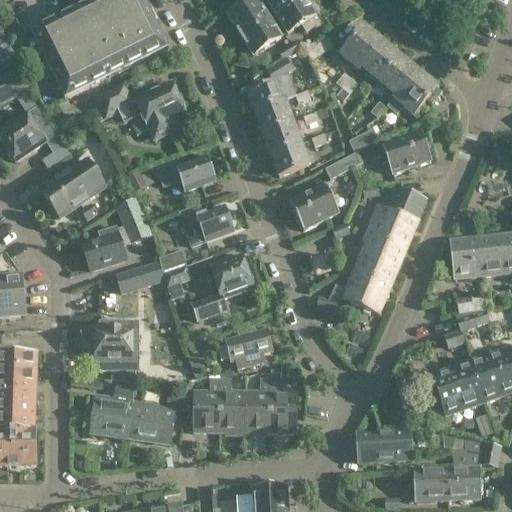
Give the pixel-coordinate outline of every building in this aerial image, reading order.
[(168,51),(146,5),(143,0),(94,0),(51,21),(51,30),(44,34),(37,28),(30,31),(65,101),(168,51)] [(256,0),(227,18),(252,58),(281,40),(256,0)] [(230,0),(237,9),(244,4),(245,5),(252,0),(230,0)] [(274,0),(267,5),(277,21),(306,3),(304,0),(274,0)] [(315,18),(316,18),(306,3),(277,21),(287,36),(301,27),(305,35),(320,25),(315,18)] [(5,41),(0,29),(0,74),(18,64),(5,41)] [(361,69),(381,44),(363,29),(349,46),(344,42),(335,53),(358,72),(361,69)] [(304,51),(311,62),(333,49),(326,38),(304,51)] [(299,42),(289,49),(293,57),(304,50),(299,42)] [(378,84),(399,59),(381,44),(361,69),(378,84)] [(283,63),(293,57),(289,49),(278,55),(283,63)] [(378,84),(395,98),(396,98),(416,74),(399,59),(378,84)] [(274,84),(275,86),(247,96),(254,115),(284,104),(296,100),(287,76),(292,74),(285,63),(267,73),(273,84),(274,84)] [(0,108),(16,100),(29,93),(16,70),(0,78),(0,108)] [(435,91),(436,90),(416,74),(396,98),(395,98),(386,109),(396,117),(402,109),(413,118),(426,103),(431,107),(441,96),(435,91)] [(343,75),(335,85),(342,91),(350,81),(343,75)] [(349,97),(357,86),(350,81),(342,91),(349,97)] [(135,103),(136,104),(132,106),(124,88),(96,101),(106,122),(119,116),(124,127),(142,118),(154,143),(172,134),(167,123),(185,115),(183,112),(184,108),(181,102),(178,100),(171,86),(135,103)] [(296,100),(299,109),(311,104),(308,95),(296,100)] [(284,104),(254,115),(262,136),(292,125),(284,104)] [(378,104),(370,115),(377,121),(386,110),(378,104)] [(36,109),(26,116),(0,133),(0,141),(8,153),(7,156),(11,161),(14,162),(16,165),(45,145),(36,131),(46,124),(36,109)] [(73,115),(53,125),(59,135),(78,125),(73,115)] [(316,116),(304,121),(307,130),(319,125),(316,116)] [(262,136),(270,157),(300,146),(292,125),(262,136)] [(354,155),(378,144),(372,132),(348,143),(354,155)] [(430,164),(420,134),(382,147),(388,165),(383,167),(385,175),(391,173),(393,177),(430,164)] [(327,146),(324,138),(312,142),(315,151),(327,146)] [(300,146),(270,157),(278,179),(308,168),(300,146)] [(63,148),(52,155),(42,162),(49,173),(69,159),(63,148)] [(363,166),(357,155),(347,161),(352,171),(363,166)] [(206,159),(180,169),(178,164),(157,172),(163,189),(181,183),(185,194),(215,183),(206,159)] [(352,171),(347,161),(325,172),(330,182),(352,171)] [(87,162),(40,194),(58,221),(80,206),(84,211),(80,214),(86,223),(97,216),(91,207),(92,206),(88,201),(105,188),(87,162)] [(139,175),(127,181),(134,195),(153,185),(148,174),(140,178),(139,175)] [(339,215),(325,187),(289,205),(303,233),(339,215)] [(378,199),(377,190),(363,191),(364,200),(378,199)] [(367,235),(406,251),(427,202),(402,192),(394,195),(387,213),(378,209),(367,235)] [(116,230),(99,235),(101,241),(81,247),(90,274),(126,262),(122,249),(131,246),(151,237),(136,202),(116,211),(124,229),(116,232),(116,230)] [(199,208),(179,215),(192,249),(205,244),(233,235),(224,209),(203,217),(199,208)] [(349,235),(345,227),(332,232),(336,240),(349,235)] [(406,251),(367,235),(362,245),(365,246),(354,273),(390,288),(406,251)] [(511,236),(492,239),(450,242),(455,282),(511,276),(511,236)] [(347,244),(333,251),(339,262),(352,255),(347,244)] [(311,291),(333,286),(325,248),(304,253),(311,291)] [(181,253),(158,261),(163,274),(185,266),(186,266),(181,253)] [(222,302),(253,291),(241,258),(210,269),(220,296),(191,306),(197,324),(227,313),(222,302)] [(158,264),(115,277),(121,298),(165,284),(158,264)] [(186,268),(163,276),(170,303),(184,298),(180,286),(191,282),(186,268)] [(390,288),(354,273),(346,292),(335,287),(329,302),(337,303),(342,302),(378,317),(390,288)] [(0,278),(0,313),(1,319),(25,317),(21,277),(0,278)] [(482,299),(471,301),(473,315),(484,313),(482,299)] [(335,314),(337,303),(329,302),(319,300),(317,311),(335,314)] [(453,318),(455,323),(456,323),(460,334),(475,329),(475,328),(489,324),(485,313),(484,313),(473,315),(453,318)] [(99,330),(95,330),(96,364),(100,364),(100,374),(138,374),(138,324),(99,324),(99,330)] [(271,354),(266,332),(254,335),(252,328),(237,331),(239,339),(226,342),(232,364),(235,363),(237,372),(261,366),(259,357),(271,354)] [(444,339),(448,351),(463,345),(459,334),(444,339)] [(355,345),(348,363),(360,368),(367,350),(355,345)] [(469,364),(433,377),(445,419),(484,406),(511,396),(511,372),(505,352),(469,364)] [(28,384),(35,384),(37,354),(0,353),(0,394),(28,396),(28,384)] [(220,381),(209,381),(209,394),(194,394),(194,435),(219,436),(220,381)] [(219,436),(225,436),(225,438),(236,438),(236,436),(245,436),(245,395),(230,395),(231,381),(220,381),(219,436)] [(245,436),(253,436),(253,438),(264,438),(264,436),(270,436),(271,381),(260,381),(260,395),(245,395),(245,436)] [(270,436),(296,436),(296,395),(281,395),(281,381),(271,381),(270,436)] [(88,382),(87,390),(99,392),(100,383),(88,382)] [(89,436),(127,441),(132,403),(133,404),(135,388),(115,385),(113,401),(95,398),(89,436)] [(0,394),(0,432),(35,432),(34,432),(35,396),(28,396),(0,394)] [(168,394),(167,406),(185,408),(186,395),(168,394)] [(77,412),(78,396),(66,395),(66,412),(77,412)] [(127,441),(170,448),(175,412),(158,409),(159,407),(133,404),(132,403),(127,441)] [(409,431),(356,435),(359,467),(412,463),(409,431)] [(35,432),(0,432),(0,469),(35,469),(35,432)] [(452,455),(464,455),(464,442),(442,438),(443,455),(452,455)] [(464,455),(452,455),(452,471),(478,470),(481,467),(485,446),(464,442),(464,455)] [(485,446),(481,467),(497,470),(501,449),(485,446)] [(478,470),(452,471),(446,471),(447,504),(479,503),(478,470)] [(414,473),(415,505),(447,504),(446,471),(414,473)] [(287,511),(286,488),(251,490),(251,498),(198,503),(198,511),(287,511)] [(385,511),(399,511),(399,502),(385,502),(385,511)]
